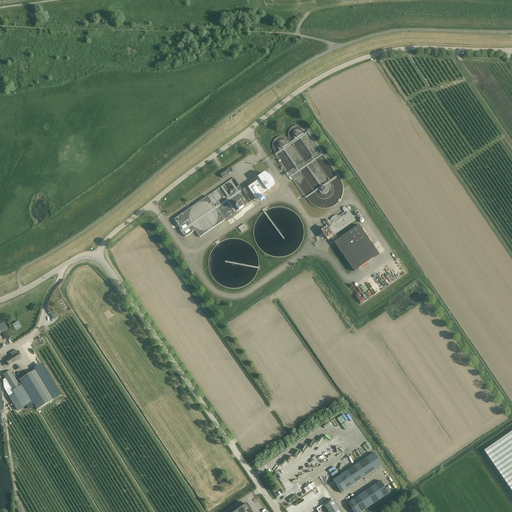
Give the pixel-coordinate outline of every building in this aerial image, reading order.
[(308,131),(304,134),(300,129),(292,135),(297,141),(309,132),(308,131)] [(228,169),(220,175),(222,178),(230,172),(228,169)] [(234,178),(174,219),(186,237),(195,230),(200,237),(227,218),(244,207),(266,191),(272,187),(274,186),(274,185),(274,184),(273,182),(273,181),(272,180),(272,179),(271,178),(270,177),(269,176),(268,175),(267,175),(266,174),(265,174),(264,173),(259,177),(255,179),(256,180),(242,190),(234,178)] [(314,244),(316,246),(326,240),(326,241),(356,220),(347,208),(345,206),(343,208),(343,209),(343,210),(345,213),(340,216),(339,216),(338,216),(336,216),(335,216),(333,217),(331,219),(330,221),(329,220),(328,221),(327,221),(328,223),(325,224),(327,226),(324,228),(325,229),(322,231),(323,232),(323,233),(315,238),(318,241),(314,244)] [(238,228),(242,232),(247,228),(243,224),(238,228)] [(334,243),(354,272),(379,254),(359,225),(334,243)] [(12,324),(15,330),(22,327),(18,321),(12,324)] [(5,360),(9,365),(20,358),(15,350),(10,353),(12,356),(5,360)] [(10,370),(3,375),(5,379),(3,380),(4,388),(9,397),(14,394),(15,394),(13,390),(17,388),(20,386),(22,385),(19,380),(17,381),(10,370)] [(35,370),(19,380),(22,385),(37,410),(53,400),(35,370)] [(485,451),(486,453),(511,490),(511,431),(500,440),(485,451)] [(333,480),(342,492),(383,465),(375,452),(333,480)] [(381,481),(348,503),(353,511),(361,511),(389,494),(381,481)] [(312,483),(304,489),(306,493),(315,487),(312,483)] [(291,503),(298,498),(296,495),(289,500),(291,503)] [(340,511),(333,500),(324,506),(328,511),(340,511)]
